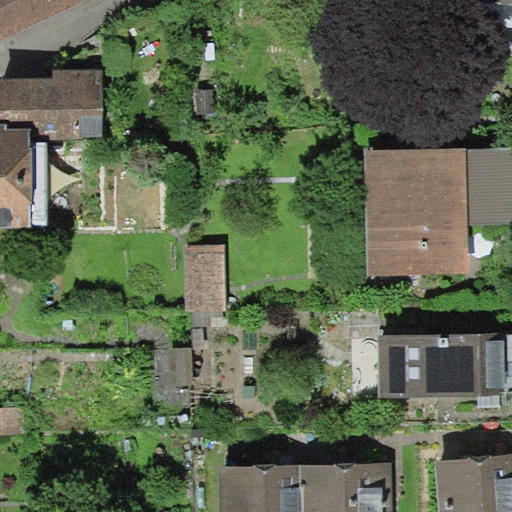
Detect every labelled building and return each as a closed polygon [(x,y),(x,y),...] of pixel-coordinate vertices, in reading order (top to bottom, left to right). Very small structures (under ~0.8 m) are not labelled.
[(0,0),(0,36),(75,0),(0,0)] [(0,234),(53,232),(49,150),(113,147),(110,71),(11,75),(13,118),(0,118),(0,234)] [(476,151),(370,155),(375,278),(481,274),(476,151)] [(224,254),(187,253),(186,314),(223,314),(224,254)] [(495,336),(378,339),(379,399),(497,397),(495,336)] [(385,511),(385,465),(223,467),(223,511),(385,511)] [(511,511),(511,465),(441,468),(443,511),(511,511)]
